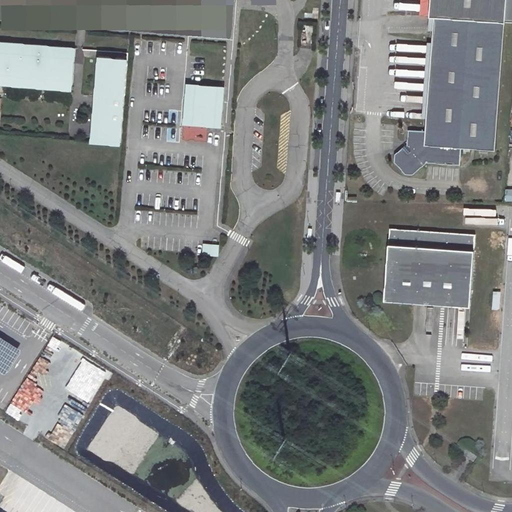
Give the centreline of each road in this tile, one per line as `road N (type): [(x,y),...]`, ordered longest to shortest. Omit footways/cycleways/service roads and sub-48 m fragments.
road 1 (unclassified): [(322,254),(340,0)]
road 2 (unclassified): [(289,331),(254,349),(226,400),(229,440),(266,486)]
road 3 (unclassified): [(511,510),(471,502),(438,483),(393,423)]
